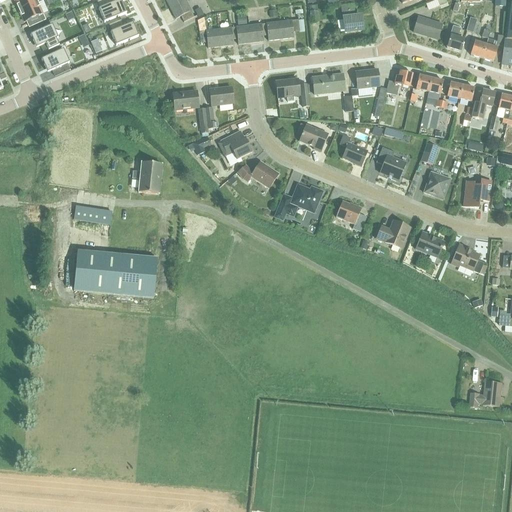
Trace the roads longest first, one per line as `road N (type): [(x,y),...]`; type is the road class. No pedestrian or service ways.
road 1 (unclassified): [(511,375),(203,207),(165,204)]
road 2 (residential): [(511,234),(450,224),(286,157),(261,130),(250,66)]
road 3 (residential): [(250,66),(394,48)]
road 4 (residential): [(161,43),(32,97)]
road 5 (residential): [(511,80),(394,48)]
